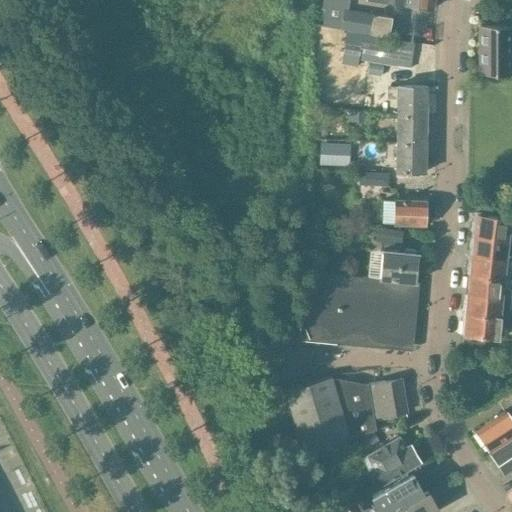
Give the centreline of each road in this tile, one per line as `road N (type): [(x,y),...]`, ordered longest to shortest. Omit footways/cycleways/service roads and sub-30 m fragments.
road 1 (residential): [(431,361),(452,0)]
road 2 (secondary): [(183,511),(40,260)]
road 3 (secondary): [(0,288),(131,511)]
road 4 (residential): [(500,511),(469,471),(434,399),(431,361)]
road 5 (residential): [(263,362),(431,361)]
